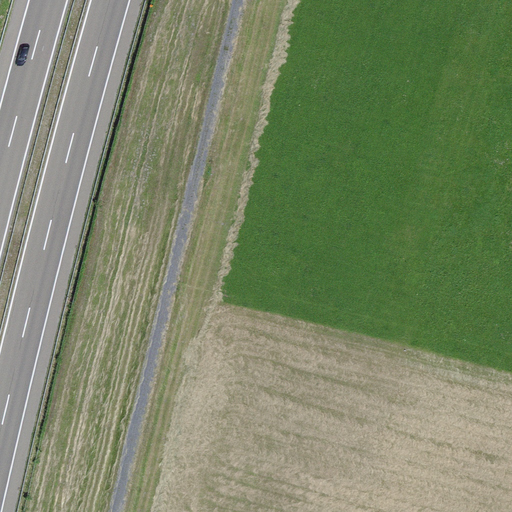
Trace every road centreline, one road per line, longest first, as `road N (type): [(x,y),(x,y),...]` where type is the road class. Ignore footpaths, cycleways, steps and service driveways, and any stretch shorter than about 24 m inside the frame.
road 1 (track): [(125,511),(247,0)]
road 2 (motorway): [(0,436),(111,0)]
road 3 (motorway): [(49,0),(0,184)]
